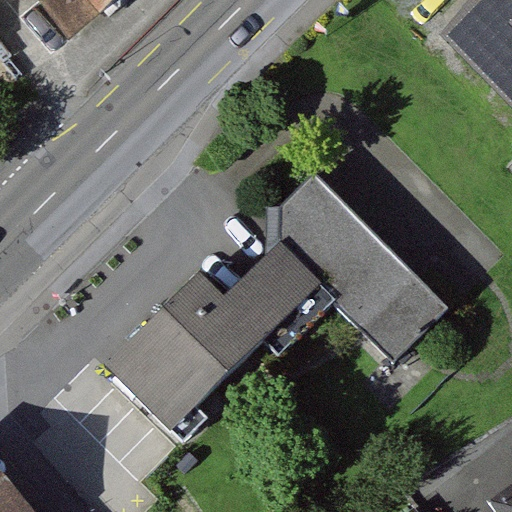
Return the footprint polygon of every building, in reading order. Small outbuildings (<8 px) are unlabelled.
[(5,0),(49,49),(105,0),(5,0)] [(511,0),(474,0),(422,51),(511,141),(511,0)] [(394,373),(448,319),(313,183),(259,236),(269,246),(312,290),(394,373)] [(91,364),(163,437),(312,290),(269,246),(213,301),(184,272),(135,321),(118,338),(91,364)] [(0,511),(43,511),(0,463),(0,511)] [(511,511),(511,500),(495,511),(511,511)]
